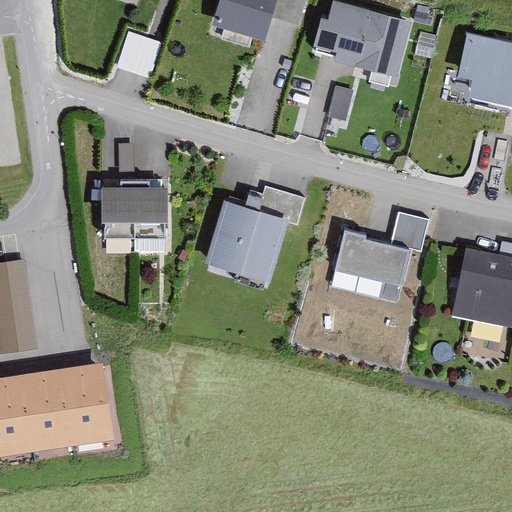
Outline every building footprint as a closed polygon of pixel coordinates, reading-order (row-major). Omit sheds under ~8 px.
[(285,0),(223,0),(216,24),(272,42),(285,0)] [(418,17),(346,0),(331,0),(320,49),(342,54),(339,64),(403,79),(418,17)] [(166,44),(132,33),(120,69),(153,80),(166,44)] [(511,44),(475,36),(466,76),(482,80),(477,100),(511,107),(511,44)] [(348,120),(354,89),(336,85),(330,116),(348,120)] [(176,235),(175,188),(109,188),(110,236),(176,235)] [(273,285),(294,218),(229,198),(208,265),(273,285)] [(387,237),(341,225),(331,261),(394,278),(404,243),(420,247),(428,215),(395,206),(387,237)] [(511,301),(511,251),(463,244),(451,314),(508,324),(511,301)] [(21,262),(0,264),(0,320),(4,349),(33,345),(21,262)] [(0,446),(109,430),(99,366),(0,381),(0,446)]
